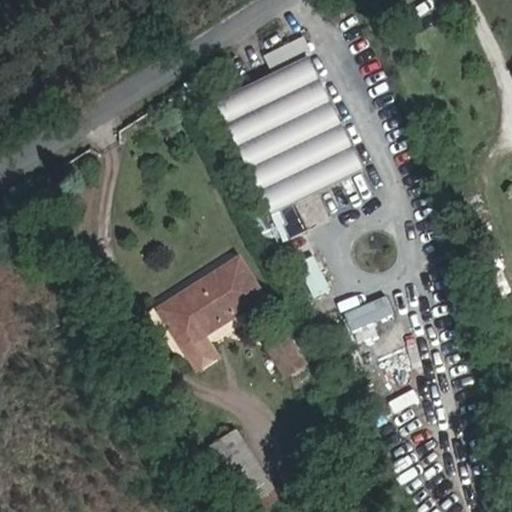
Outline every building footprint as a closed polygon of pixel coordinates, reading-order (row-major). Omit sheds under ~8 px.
[(214,110),(268,224),(359,178),(305,64),(214,110)] [(198,374),(214,363),(201,342),(260,303),(237,267),(161,317),(198,374)] [(389,293),(349,310),(357,328),(397,311),(389,293)] [(285,347),(268,359),(285,385),(302,372),(285,347)] [(249,511),(270,498),(233,442),(209,458),(245,511),(249,511)]
